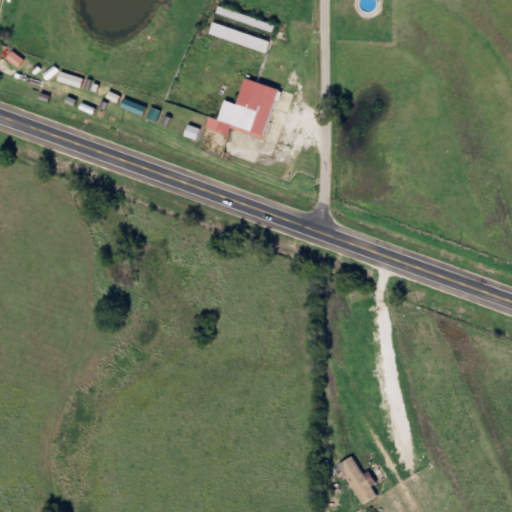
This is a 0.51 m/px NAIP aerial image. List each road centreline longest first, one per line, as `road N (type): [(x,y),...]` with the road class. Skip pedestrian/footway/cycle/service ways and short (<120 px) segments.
road 1 (primary): [(511,306),(0,122)]
road 2 (residential): [(322,238),(322,0)]
